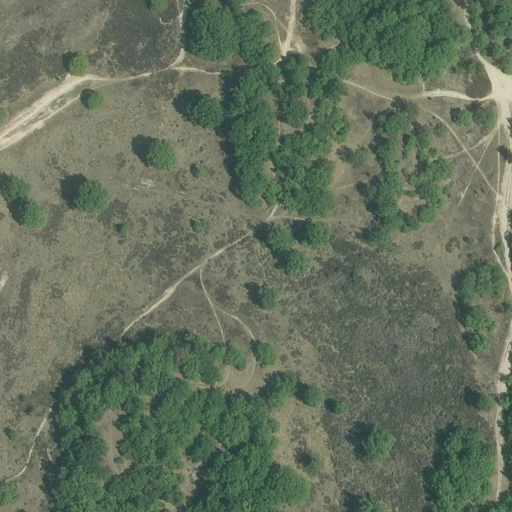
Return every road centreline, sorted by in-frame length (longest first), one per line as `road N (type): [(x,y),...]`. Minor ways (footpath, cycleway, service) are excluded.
road 1 (track): [(465,0),(499,93),(511,269)]
road 2 (track): [(511,318),(496,511)]
